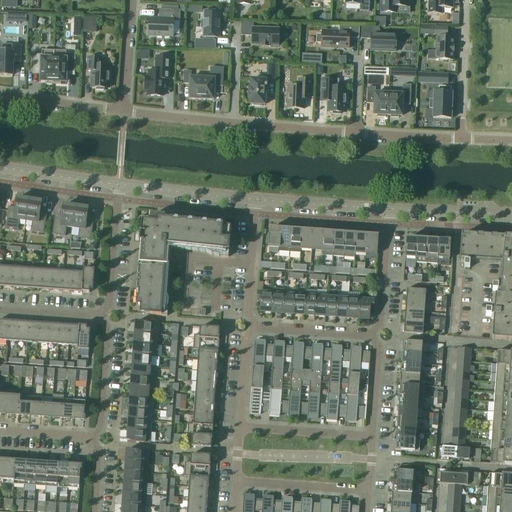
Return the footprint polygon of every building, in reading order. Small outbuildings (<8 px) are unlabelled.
[(344,0),(345,5),(360,5),(360,11),(369,12),(369,0),(344,0)] [(408,13),(408,0),(381,0),(381,12),(408,13)] [(428,0),(428,14),(442,15),(442,8),(453,9),(453,4),(458,4),(457,0),(428,0)] [(159,19),(149,18),(148,36),(173,37),(173,20),(179,20),(180,11),(178,11),(161,10),(159,10),(159,19)] [(219,38),(219,28),(219,22),(220,12),(204,12),(204,21),(202,21),(201,22),(201,27),(202,29),(203,29),(203,38),(203,41),(195,41),(195,49),(214,50),(214,41),(213,41),(213,38),(219,38)] [(322,16),(322,24),(330,25),(331,16),(322,16)] [(96,33),(96,18),(84,18),(83,32),(96,33)] [(253,23),(241,22),(241,36),(252,36),(252,45),(262,45),(262,47),(263,47),(263,45),(267,45),(267,47),(268,47),(268,46),(278,46),(279,29),(253,28),(253,23)] [(359,39),(359,27),(339,26),(339,32),(322,31),(322,35),(317,35),(316,43),(321,44),(321,48),(348,49),(349,38),(359,39)] [(420,26),(420,35),(433,35),(433,27),(420,26)] [(396,52),(396,35),(379,34),(379,27),(361,27),(361,39),(371,40),(370,51),(396,52)] [(454,46),(453,46),(454,38),(437,38),(436,60),(453,60),(453,52),(454,46)] [(20,63),(20,47),(13,46),(13,45),(2,45),(2,51),(0,50),(0,75),(12,76),(13,62),(20,63)] [(54,51),(53,84),(61,84),(61,82),(65,82),(66,72),(74,72),(75,46),(66,46),(66,51),(54,51)] [(53,84),(54,51),(42,51),(41,55),(33,55),(32,71),(41,71),(41,81),(45,81),(45,84),(53,84)] [(302,55),(302,64),(310,64),(310,56),(302,55)] [(145,77),(145,90),(148,90),(147,96),(162,97),(163,88),(163,83),(163,74),(169,74),(170,58),(158,57),(158,71),(148,71),(148,77),(145,77)] [(108,88),(109,66),(101,66),(93,58),(87,58),(87,71),(92,72),(92,73),(92,74),(92,77),(92,78),(92,88),(96,88),(96,90),(104,90),(104,88),(108,88)] [(275,79),(276,65),(267,65),(267,79),(275,79)] [(222,87),(223,69),(210,68),(210,79),(190,78),(190,72),(184,72),(184,84),(190,84),(189,99),(214,100),(214,86),(222,87)] [(433,74),(433,84),(447,84),(447,75),(433,74)] [(266,80),(250,80),(250,88),(249,88),(249,91),(248,91),(248,92),(249,92),(249,94),(248,94),(248,96),(248,98),(250,99),(249,104),(253,105),(254,106),(260,106),(262,105),(265,105),(265,94),(267,94),(267,86),(265,86),(266,80)] [(288,86),(287,97),(287,98),(286,99),(286,104),(287,105),(287,106),(287,109),(304,109),(304,99),(310,100),(311,80),(304,80),(304,87),(288,86)] [(347,105),(347,96),(348,96),(346,96),(346,88),(338,88),(338,80),(322,80),(321,101),(328,102),(328,112),(333,112),(333,114),(340,115),(340,113),(345,113),(345,105),(347,105)] [(389,94),(388,116),(390,116),(390,118),(398,118),(399,116),(402,116),(402,103),(410,103),(411,85),(403,85),(402,94),(389,94)] [(451,87),(439,87),(438,93),(434,92),(434,100),(430,100),(429,108),(433,108),(433,118),(451,119),(451,109),(452,109),(452,103),(451,103),(452,93),(450,93),(451,87)] [(388,116),(389,94),(375,93),(375,88),(367,88),(367,101),(374,102),(374,115),(377,115),(377,117),(385,118),(385,116),(388,116)] [(25,225),(29,200),(17,198),(14,212),(8,212),(9,207),(5,227),(18,229),(19,220),(25,221),(25,225)] [(29,200),(25,225),(25,226),(26,221),(32,222),(31,231),(43,233),(46,213),(45,217),(39,216),(41,202),(29,200)] [(72,232),(75,207),(63,205),(61,220),(55,219),(56,214),(55,214),(52,235),(65,236),(66,227),(72,228),(72,232)] [(75,207),(72,232),(73,228),(79,229),(78,238),(90,240),(93,219),(92,224),(86,223),(88,209),(75,207)] [(219,257),(220,257),(228,257),(230,240),(231,227),(214,226),(214,227),(209,226),(209,225),(200,224),(199,225),(194,225),(194,224),(185,223),(185,224),(180,223),(180,222),(171,221),(171,222),(165,222),(166,221),(156,220),(156,221),(151,220),(151,219),(149,219),(142,218),(140,219),(139,220),(139,222),(140,223),(141,224),(140,233),(139,243),(141,243),(144,242),(144,251),(140,252),(140,254),(140,256),(140,261),(139,261),(139,263),(140,263),(139,269),(139,270),(139,276),(138,276),(138,278),(139,278),(138,283),(138,285),(138,290),(137,290),(137,292),(138,292),(138,299),(141,300),(140,314),(149,315),(167,316),(168,307),(162,307),(163,288),(167,289),(170,252),(166,250),(167,246),(220,250),(219,257)] [(279,248),(280,230),(269,229),(268,247),(279,248)] [(290,253),(291,230),(280,230),(279,248),(279,252),(290,253)] [(302,231),(291,230),(290,253),(300,253),(301,249),(302,231)] [(311,250),(313,232),(302,231),(301,249),(311,250)] [(322,251),(324,233),(313,232),(311,250),(322,251)] [(322,251),(322,256),(333,257),(333,252),(334,233),(324,233),(322,251)] [(333,252),(333,257),(344,257),(344,252),(345,234),(334,233),(333,252)] [(344,252),(344,257),(355,258),(355,253),(356,235),(345,234),(344,252)] [(366,254),(367,236),(356,235),(355,253),(366,254)] [(511,238),(461,235),(460,253),(460,259),(465,260),(464,268),(470,268),(470,260),(503,262),(501,286),(493,285),(492,291),(500,291),(500,296),(495,296),(511,297),(511,238)] [(377,255),(378,237),(367,236),(366,254),(377,255)] [(405,257),(405,262),(416,263),(416,258),(418,239),(406,239),(405,257)] [(416,258),(416,263),(427,263),(427,258),(428,240),(418,239),(416,258)] [(438,259),(439,241),(428,240),(427,258),(427,263),(437,264),(438,259)] [(439,241),(438,259),(449,260),(450,242),(439,241)] [(11,287),(12,267),(2,267),(1,287),(11,287)] [(21,288),(22,268),(12,267),(11,287),(21,288)] [(33,269),(22,268),(21,288),(31,289),(33,269)] [(41,290),(43,270),(33,269),(31,289),(41,290)] [(94,270),(84,269),(83,269),(83,273),(84,273),(82,292),(89,293),(89,290),(93,290),(94,270)] [(41,290),(52,290),(53,270),(43,270),(41,290)] [(62,291),(63,271),(53,270),(52,290),(62,291)] [(72,292),(73,272),(63,271),(62,291),(72,292)] [(84,273),(83,273),(73,272),(72,292),(82,292),(84,273)] [(260,312),(271,313),(273,289),(272,294),(258,293),(257,301),(258,301),(261,301),(260,312)] [(273,289),(271,313),(282,313),(284,290),(273,289)] [(406,300),(425,302),(426,291),(407,289),(406,300)] [(282,313),(293,314),(294,295),(284,295),(284,290),(282,313)] [(304,315),(305,296),(294,295),(293,314),(304,315)] [(314,316),(316,297),(305,296),(304,315),(314,316)] [(511,297),(495,296),(494,311),(486,311),(485,316),(493,317),(492,340),(511,341),(511,297)] [(325,316),(327,298),(316,297),(314,316),(325,316)] [(336,317),(337,298),(327,298),(325,316),(336,317)] [(347,318),(348,299),(337,298),(336,317),(347,318)] [(357,319),(359,300),(348,299),(347,318),(357,319)] [(373,310),(374,301),(359,300),(357,319),(369,320),(369,309),(372,309),(373,310)] [(424,313),(425,302),(406,300),(405,311),(424,313)] [(423,323),(424,313),(405,311),(404,322),(423,323)] [(0,340),(7,341),(8,321),(0,320),(0,340)] [(17,342),(19,322),(8,321),(7,341),(17,342)] [(27,343),(29,323),(19,322),(17,342),(27,343)] [(135,334),(158,335),(158,324),(135,322),(135,334)] [(423,335),(423,323),(404,322),(403,333),(423,335)] [(38,343),(39,323),(29,323),(27,343),(38,343)] [(48,344),(49,324),(39,323),(38,343),(48,344)] [(58,345),(59,325),(49,324),(48,344),(58,345)] [(68,346),(70,326),(59,325),(58,345),(68,346)] [(78,346),(80,326),(70,326),(68,346),(78,346)] [(78,350),(89,351),(90,333),(90,330),(86,330),(87,327),(80,326),(78,346),(78,350)] [(199,335),(219,337),(219,332),(217,332),(217,329),(200,327),(199,335)] [(157,346),(158,335),(135,334),(134,344),(157,346)] [(219,337),(199,335),(194,335),(193,349),(217,351),(218,341),(219,337)] [(402,353),(421,354),(422,343),(403,341),(402,353)] [(273,347),(265,347),(265,343),(255,342),(254,342),(252,378),(271,379),(272,358),(273,358),(273,347)] [(274,343),(273,343),(273,347),(273,358),(272,358),(271,379),(290,381),(292,359),(293,349),(292,349),(284,348),(285,344),(284,344),(274,344),(274,343)] [(156,357),(157,346),(134,344),(133,355),(156,357)] [(293,345),(292,349),(293,349),(292,359),(290,381),(309,382),(310,371),(311,360),(312,350),(311,350),(303,349),(304,345),(303,345),(303,346),(293,345)] [(331,351),(323,351),(323,347),(322,347),(312,346),(311,350),(312,350),(311,360),(310,371),(309,382),(328,383),(330,362),(331,351)] [(350,353),(342,352),(342,348),(341,348),(341,349),(331,348),(332,347),(331,347),(331,351),(330,362),(328,383),(348,385),(349,363),(350,353)] [(457,362),(470,363),(471,349),(458,348),(457,362)] [(217,362),(217,351),(193,349),(198,350),(197,360),(217,362)] [(351,349),(350,349),(350,353),(349,363),(348,385),(367,386),(370,352),(369,352),(369,354),(361,354),(361,349),(361,350),(351,349)] [(497,364),(511,365),(511,352),(497,351),(497,364)] [(420,365),(421,354),(402,353),(401,363),(420,365)] [(156,357),(133,355),(132,366),(155,368),(155,367),(151,367),(151,357),(156,357)] [(216,372),(217,362),(197,360),(197,371),(216,372)] [(469,372),(470,363),(457,362),(456,371),(469,372)] [(420,376),(420,365),(401,363),(400,374),(420,376)] [(511,375),(511,365),(497,364),(497,365),(496,374),(511,375)] [(155,378),(155,368),(132,366),(132,377),(155,378)] [(215,383),(216,372),(197,371),(196,382),(215,383)] [(469,382),(469,372),(456,371),(456,381),(469,382)] [(419,386),(420,376),(400,374),(400,385),(424,387),(419,386)] [(511,384),(511,375),(496,374),(495,384),(511,384)] [(154,389),(155,378),(132,377),(131,388),(154,389)] [(269,401),(271,379),(252,378),(249,414),(250,414),(260,414),(260,415),(261,411),(269,411),(270,401),(269,401)] [(288,402),(290,381),(271,379),(269,401),(270,401),(269,411),(268,415),(269,415),(279,416),(280,412),(288,413),(289,402),(288,402)] [(308,404),(309,382),(290,381),(288,402),(289,402),(288,413),(287,417),(288,417),(288,416),(298,417),(299,418),(299,413),(307,414),(308,404)] [(468,391),(469,382),(456,381),(455,390),(468,391)] [(214,394),(215,383),(196,382),(195,393),(214,394)] [(328,383),(309,382),(308,404),(307,414),(307,418),(317,418),(317,419),(318,419),(318,415),(326,415),(327,405),(328,383)] [(346,407),(348,385),(328,383),(327,405),(326,415),(326,419),(326,420),(326,419),(336,420),(337,420),(337,416),(345,417),(346,407)] [(511,394),(511,384),(495,384),(495,393),(511,394)] [(365,420),(367,386),(348,385),(346,407),(345,417),(345,421),(346,421),(346,420),(355,421),(355,422),(356,422),(356,418),(365,418),(364,420),(365,420)] [(423,397),(424,387),(400,385),(399,396),(422,398),(422,397),(423,397)] [(154,390),(154,389),(131,388),(130,399),(153,400),(148,400),(149,390),(154,390)] [(467,401),(468,391),(455,390),(454,400),(467,401)] [(19,415),(20,393),(0,391),(0,413),(8,414),(19,415)] [(29,416),(31,397),(20,397),(20,393),(19,415),(29,416)] [(214,405),(214,394),(195,393),(194,403),(214,405)] [(511,404),(511,394),(495,393),(494,403),(511,404)] [(51,418),(53,395),(52,395),(52,399),(42,398),(40,417),(51,418)] [(62,418),(63,396),(53,395),(51,418),(62,418)] [(72,419),(74,400),(63,400),(64,396),(63,396),(62,418),(72,419)] [(421,408),(422,398),(399,396),(398,407),(421,408)] [(40,417),(42,398),(31,397),(29,416),(40,417)] [(152,411),(153,400),(130,399),(129,409),(152,411)] [(74,400),(72,419),(84,420),(85,401),(74,400)] [(467,410),(467,401),(454,400),(454,410),(467,410)] [(213,415),(214,405),(194,403),(194,414),(213,415)] [(511,413),(511,404),(494,403),(493,412),(511,413)] [(421,409),(421,408),(398,407),(397,417),(416,419),(417,408),(421,409)] [(151,422),(152,411),(129,409),(128,420),(151,422)] [(466,420),(467,410),(454,410),(453,419),(466,420)] [(511,423),(511,413),(493,412),(493,422),(511,423)] [(212,426),(213,415),(194,414),(193,424),(187,424),(212,426)] [(416,430),(416,419),(397,417),(396,428),(416,430)] [(465,430),(466,420),(453,419),(452,429),(465,430)] [(151,432),(151,422),(128,420),(128,431),(151,432)] [(511,432),(511,423),(493,422),(492,431),(511,432)] [(211,437),(212,426),(187,424),(186,439),(192,439),(211,440),(212,437),(211,437)] [(415,440),(416,430),(396,428),(396,439),(419,441),(419,440),(415,440)] [(464,439),(465,430),(452,429),(451,438),(464,439)] [(150,444),(151,432),(128,431),(127,442),(150,444)] [(511,442),(511,432),(492,431),(491,441),(511,442)] [(464,449),(464,439),(451,438),(451,448),(456,448),(464,449)] [(211,445),(211,440),(192,439),(191,447),(209,448),(209,445),(211,445)] [(418,452),(419,441),(396,439),(395,450),(414,452),(414,451),(418,452)] [(511,452),(511,442),(491,441),(491,451),(490,451),(511,452)] [(456,448),(451,448),(439,447),(438,460),(447,461),(447,459),(455,459),(456,448)] [(472,449),(464,449),(456,448),(455,459),(462,460),(462,462),(471,463),(472,449)] [(480,463),(481,450),(472,449),(471,463),(480,463)] [(125,461),(148,463),(149,452),(126,450),(125,461)] [(511,452),(490,451),(489,464),(482,463),(482,464),(511,465),(511,452)] [(190,463),(210,464),(210,460),(208,460),(208,456),(191,455),(190,463)] [(15,462),(4,461),(0,461),(0,479),(3,480),(13,481),(13,485),(14,485),(15,462)] [(148,474),(148,463),(125,461),(125,472),(148,474)] [(24,485),(26,463),(15,462),(14,485),(24,485)] [(210,464),(190,463),(185,462),(184,476),(209,478),(209,468),(210,464)] [(35,486),(37,464),(26,463),(24,485),(35,486)] [(46,487),(48,464),(37,464),(35,486),(46,487)] [(57,488),(58,465),(48,464),(46,487),(57,488)] [(68,488),(69,466),(58,465),(57,488),(68,488)] [(69,466),(68,488),(79,489),(80,467),(69,466)] [(393,482),(412,483),(417,483),(418,472),(413,472),(394,470),(393,482)] [(453,485),(454,474),(446,474),(447,471),(437,470),(436,484),(448,485),(453,485)] [(147,485),(148,474),(125,472),(124,483),(147,485)] [(470,486),(471,473),(462,472),(461,475),(454,474),(453,485),(461,486),(470,486)] [(470,486),(478,487),(479,474),(487,474),(471,473),(470,486)] [(488,488),(511,489),(511,475),(489,474),(489,475),(494,475),(494,487),(488,487),(488,488)] [(208,489),(209,478),(184,476),(184,477),(189,477),(189,488),(208,489)] [(411,494),(412,483),(393,482),(392,492),(411,494)] [(146,495),(147,485),(124,483),(123,494),(141,495),(146,495)] [(461,486),(453,485),(448,485),(447,494),(460,495),(461,486)] [(207,500),(208,489),(189,488),(188,498),(207,500)] [(511,498),(511,489),(488,488),(487,497),(511,498)] [(410,505),(411,494),(392,492),(391,503),(410,505)] [(141,505),(141,495),(123,494),(122,505),(145,506),(141,505)] [(460,505),(460,495),(447,494),(447,504),(460,505)] [(261,511),(262,502),(254,501),(254,497),(244,497),(244,496),(243,496),(242,511),(261,511)] [(511,508),(511,498),(487,497),(487,507),(511,508)] [(206,510),(207,500),(188,498),(187,509),(206,510)] [(263,498),(262,498),(262,502),(261,511),(280,511),(282,503),(281,503),(273,502),(274,498),(273,498),(273,499),(263,498)] [(282,499),(281,503),(282,503),(280,511),(300,511),(301,504),(300,504),(292,504),(293,500),(292,500),(282,499)] [(301,500),(300,504),(301,504),(300,511),(319,511),(320,506),(312,505),(312,501),(311,501),(311,502),(301,501),(301,500)] [(338,511),(339,507),(331,507),(331,503),(330,502),(330,503),(321,502),(320,502),(320,506),(319,511),(338,511)] [(358,511),(359,507),(358,507),(358,509),(350,508),(350,504),(340,504),(340,503),(339,503),(339,507),(338,511),(358,511)] [(409,511),(410,505),(391,503),(390,511),(409,511)]
